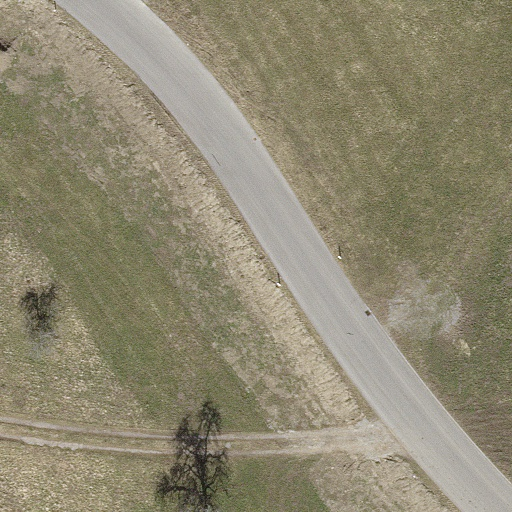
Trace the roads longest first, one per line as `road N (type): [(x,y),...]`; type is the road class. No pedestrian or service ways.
road 1 (tertiary): [(94,0),(159,57),(420,429),(501,511)]
road 2 (track): [(420,429),(201,447),(0,426)]
